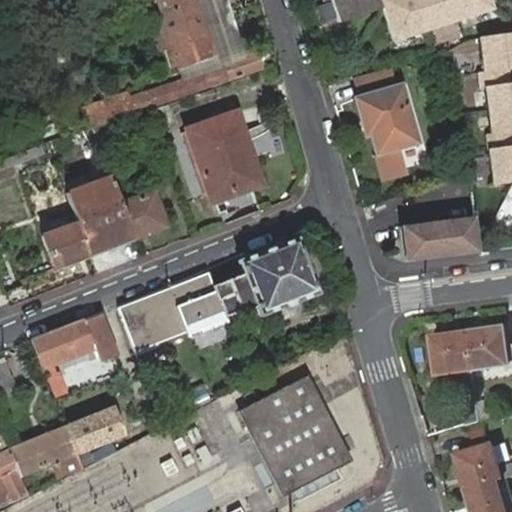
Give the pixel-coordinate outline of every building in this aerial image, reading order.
[(201,0),(157,0),(181,68),(213,57),(194,3),(201,0)] [(248,59),(228,0),(201,0),(194,3),(213,57),(218,70),(248,59)] [(321,0),(324,6),(331,4),(339,27),(382,12),(393,46),(426,35),(459,24),(492,12),(488,0),(386,0),(379,3),(377,0),(321,0)] [(511,184),(511,86),(509,87),(507,73),(511,72),(511,36),(478,41),(482,75),(477,75),(479,91),(484,91),(487,114),(490,137),(485,138),(487,153),(492,187),(511,184)] [(86,110),(92,127),(112,120),(147,108),(152,106),(153,110),(261,71),(256,57),(248,59),(218,70),(185,82),(167,89),(131,101),(128,96),(86,110)] [(181,68),(185,82),(218,70),(213,57),(181,68)] [(366,122),(371,139),(383,180),(403,174),(397,152),(427,144),(409,85),(354,102),(360,124),(366,122)] [(189,135),(214,199),(258,182),(241,140),(248,137),(240,116),(189,135)] [(112,120),(92,127),(96,138),(116,131),(112,120)] [(365,141),(371,139),(366,122),(360,124),(365,141)] [(258,182),(214,199),(217,206),(267,187),(248,137),(241,140),(258,182)] [(52,155),(48,142),(0,158),(0,184),(18,177),(15,168),(52,155)] [(77,223),(89,257),(133,240),(121,207),(110,177),(66,193),(77,223)] [(121,207),(133,240),(167,227),(155,195),(121,207)] [(473,220),(400,229),(404,264),(477,254),(473,220)] [(55,270),(89,257),(77,223),(42,236),(55,270)] [(222,268),(207,274),(222,318),(224,318),(223,315),(237,310),(238,313),(254,307),(258,316),(277,308),(279,312),(295,306),(293,303),(315,295),(311,285),(327,279),(314,245),(298,252),(293,241),(238,262),(243,273),(226,280),(222,268)] [(207,274),(167,289),(118,308),(135,352),(184,333),(205,325),(222,318),(207,274)] [(99,315),(30,342),(39,367),(92,347),(99,365),(115,359),(109,341),(99,315)] [(222,318),(205,325),(208,331),(224,324),(222,318)] [(507,330),(469,334),(474,373),(489,371),(489,363),(511,361),(507,330)] [(474,373),(469,334),(433,339),(437,370),(458,368),(459,375),(474,373)] [(511,368),(511,361),(489,363),(489,371),(511,368)] [(458,368),(437,370),(437,378),(459,375),(458,368)] [(238,414),(281,498),(349,464),(306,379),(238,414)] [(6,380),(0,382),(0,395),(10,392),(6,380)] [(479,405),(483,424),(499,419),(494,401),(479,405)] [(464,410),(469,428),(483,424),(479,405),(464,410)] [(109,408),(8,450),(15,467),(18,476),(50,463),(57,481),(81,469),(74,453),(119,435),(109,408)] [(469,428),(464,410),(445,415),(450,434),(469,428)] [(5,442),(0,444),(0,453),(8,450),(5,442)] [(464,477),(469,492),(503,482),(507,481),(497,447),(466,456),(472,475),(464,477)] [(15,467),(8,450),(0,453),(0,498),(5,496),(7,502),(26,494),(21,483),(18,476),(15,467)] [(459,458),(464,477),(472,475),(466,456),(459,458)] [(469,492),(474,511),(511,511),(503,482),(469,492)]
